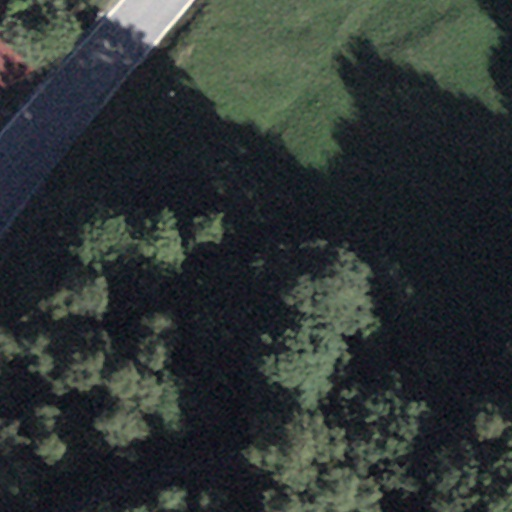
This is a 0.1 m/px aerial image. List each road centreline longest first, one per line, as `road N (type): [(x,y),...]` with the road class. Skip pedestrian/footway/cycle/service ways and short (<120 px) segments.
road 1 (track): [(424,432),(340,438),(206,465),(113,490),(69,511)]
road 2 (tertiary): [(153,0),(0,182)]
